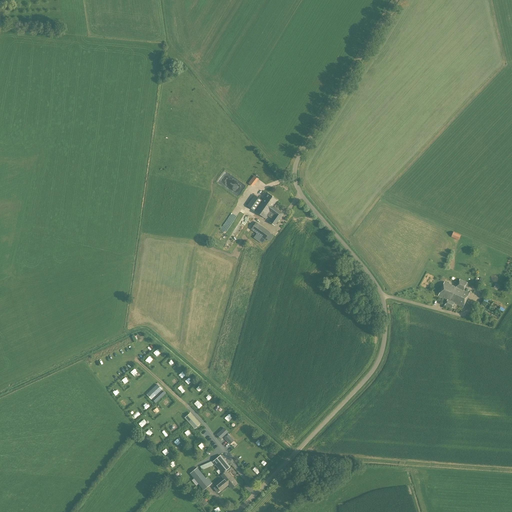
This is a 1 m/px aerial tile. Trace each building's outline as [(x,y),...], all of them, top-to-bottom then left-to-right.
[(249,184),(254,177),(250,174),(245,180),(249,184)] [(268,193),(263,201),(254,195),(247,206),(255,212),(264,218),(269,211),(275,215),(270,222),(275,225),(283,214),(273,206),(277,200),(268,193)] [(273,236),(270,233),(270,232),(256,222),(251,229),(257,233),(254,237),(262,243),(266,238),(270,241),(273,236)] [(451,237),(458,241),(461,235),(453,232),(451,237)] [(460,279),(456,287),(444,282),(438,296),(447,300),(444,305),(448,307),(461,279),(460,279)] [(467,282),(461,279),(448,307),(451,309),(454,303),(463,307),(469,293),(463,291),(467,282)] [(478,309),(498,320),(505,309),(485,298),(478,309)] [(162,389),(157,384),(146,394),(151,399),(162,389)] [(185,418),(194,429),(200,424),(190,413),(185,418)] [(219,439),(225,434),(222,430),(216,436),(219,439)] [(234,440),(228,434),(224,438),(230,444),(234,440)] [(230,467),(220,455),(213,461),(222,473),(230,467)] [(212,461),(201,465),(202,469),(214,465),(212,461)] [(190,474),(193,477),(204,490),(212,483),(208,478),(206,479),(197,468),(190,474)] [(237,484),(227,471),(222,475),(225,478),(216,485),(221,491),(228,485),(232,488),(237,484)]
